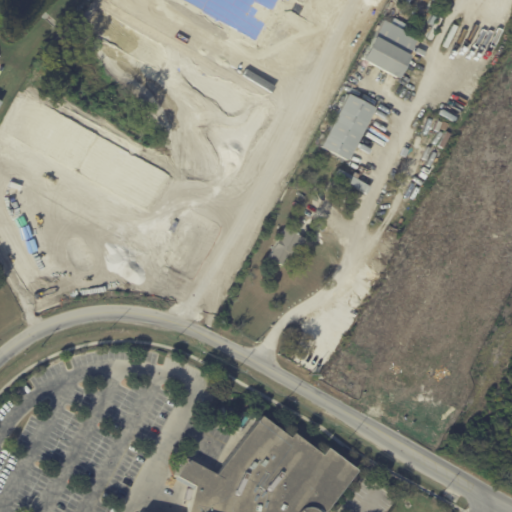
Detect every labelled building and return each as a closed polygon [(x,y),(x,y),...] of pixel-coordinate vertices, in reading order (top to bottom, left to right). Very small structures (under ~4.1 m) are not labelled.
[(383,20),(418,39),(397,78),(361,58),(382,20),(383,20)] [(374,108),(347,160),(320,146),(347,93),(374,108)] [(368,186),(337,169),(333,177),(364,194),(368,186)] [(330,181),(333,177),(342,183),(336,195),(326,189),(330,181)] [(298,235),(306,239),(296,257),(289,254),(283,266),(268,258),(285,228),(298,235)] [(229,415),(220,420),(215,411),(224,406),(229,415)] [(236,422),(232,414),(240,409),(245,417),(236,422)] [(327,504),(321,511),(317,508),(315,509),(316,511),(186,511),(191,491),(171,480),(182,459),(213,475),(258,416),(287,438),(291,433),(319,455),(325,448),(354,470),(327,504)] [(216,468),(187,451),(184,457),(213,474),(216,468)]
